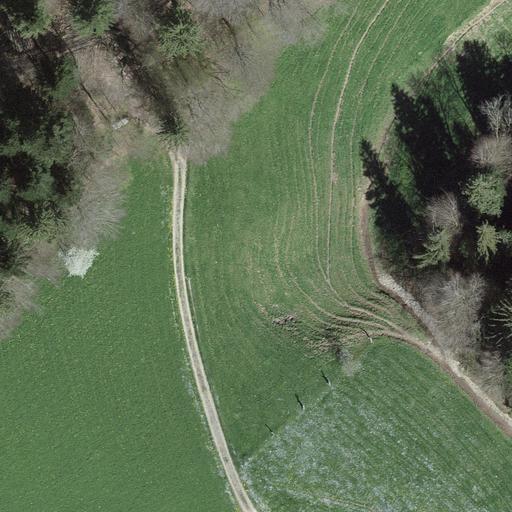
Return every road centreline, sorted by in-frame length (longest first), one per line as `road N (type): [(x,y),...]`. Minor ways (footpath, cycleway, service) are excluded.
road 1 (track): [(0,68),(110,93),(180,145),(242,41),(287,0)]
road 2 (track): [(180,145),(180,294),(208,410),(251,511)]
